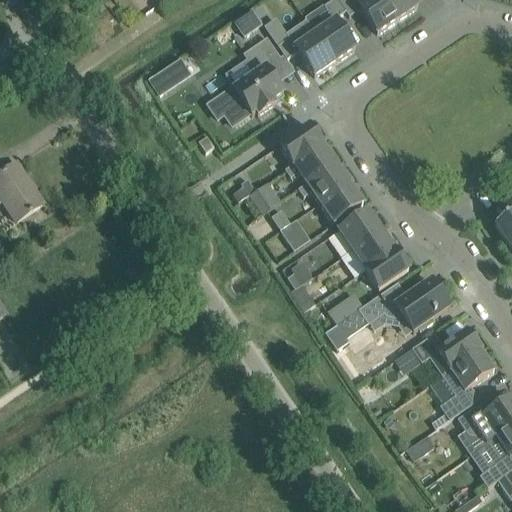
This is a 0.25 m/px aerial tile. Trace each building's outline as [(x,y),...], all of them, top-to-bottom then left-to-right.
[(334,0),(336,2),(346,16),(349,21),(360,13),(377,38),(398,24),(380,0),(334,0)] [(380,0),(398,24),(418,11),(410,0),(380,0)] [(325,30),(315,38),(335,67),(355,54),(335,24),(346,16),(336,2),(324,10),(327,15),(319,20),(325,30)] [(252,15),(235,27),(244,40),(259,30),(254,23),(256,22),(252,15)] [(335,67),(315,38),(296,51),(290,42),(277,51),(286,64),(298,56),(315,81),(335,67)] [(233,92),(208,109),(217,122),(224,118),(232,129),(250,117),(252,119),(256,117),(258,119),(275,107),(273,104),(283,98),(277,88),(265,72),(280,61),(267,42),(243,58),(246,63),(255,77),(234,92),(233,92)] [(155,79),(147,85),(157,100),(165,94),(155,79)] [(279,149),(292,169),(293,169),(322,149),(309,129),(279,149)] [(214,150),(208,141),(200,147),(206,156),(214,150)] [(298,177),(306,188),(306,189),(336,168),(322,149),(293,169),(292,169),(284,174),(290,182),(298,177)] [(0,205),(12,224),(15,227),(26,219),(43,208),(33,193),(31,195),(15,170),(17,168),(16,167),(0,177),(0,205)] [(311,196),(319,208),(349,188),(336,168),(306,189),(306,188),(298,193),(303,202),(311,196)] [(255,195),(247,184),(241,188),(243,191),(249,199),(255,195)] [(363,208),(349,188),(320,209),(333,228),(363,208)] [(243,191),(232,199),(238,207),(249,199),(243,191)] [(256,195),(255,195),(249,199),(257,212),(265,207),(256,195)] [(511,201),(496,212),(503,222),(495,228),(511,253),(511,201)] [(338,235),(352,255),(381,235),(367,215),(338,235)] [(287,231),(278,217),(271,222),(280,235),(287,231)] [(280,236),(288,247),(295,243),(287,231),(280,236)] [(352,255),(365,274),(394,254),(381,235),(352,255)] [(394,254),(365,274),(378,295),(408,274),(394,254)] [(319,278),(311,266),(304,271),(312,282),(319,278)] [(432,323),(449,312),(430,284),(406,301),(397,287),(358,314),(368,329),(383,318),(386,321),(400,324),(403,322),(413,336),(418,333),(420,335),(433,326),(432,323)] [(327,301),(319,289),(312,294),(320,306),(327,301)] [(350,320),(341,308),(328,317),(336,329),(350,320)] [(429,362),(442,381),(480,355),(466,335),(443,351),(434,338),(411,353),(421,368),(429,362)] [(480,355),(442,381),(455,400),(439,411),(449,425),(479,404),(470,391),(494,375),(480,355)] [(488,448),(496,442),(495,442),(511,430),(511,402),(511,401),(488,417),(481,407),(457,424),(468,439),(476,441),(481,438),(488,448)] [(487,492),(497,486),(497,485),(511,474),(511,430),(495,442),(496,442),(508,460),(479,481),(487,492)] [(428,439),(417,446),(423,455),(434,448),(428,439)] [(511,502),(511,474),(497,485),(497,486),(510,504),(511,502)]
